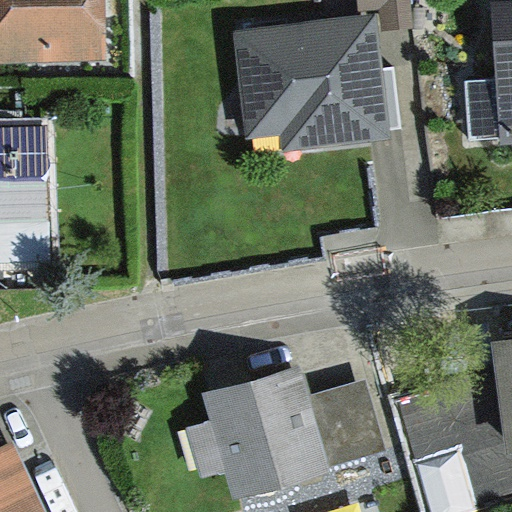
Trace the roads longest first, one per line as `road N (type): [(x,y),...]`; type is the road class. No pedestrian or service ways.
road 1 (residential): [(511,261),(312,285),(40,342)]
road 2 (residential): [(104,511),(50,389),(40,342)]
